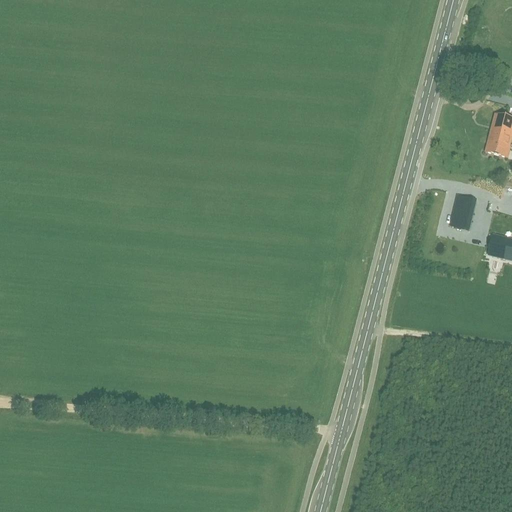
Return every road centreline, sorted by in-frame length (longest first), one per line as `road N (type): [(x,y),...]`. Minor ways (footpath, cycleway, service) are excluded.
road 1 (secondary): [(340,434),(453,0)]
road 2 (track): [(329,432),(0,405)]
